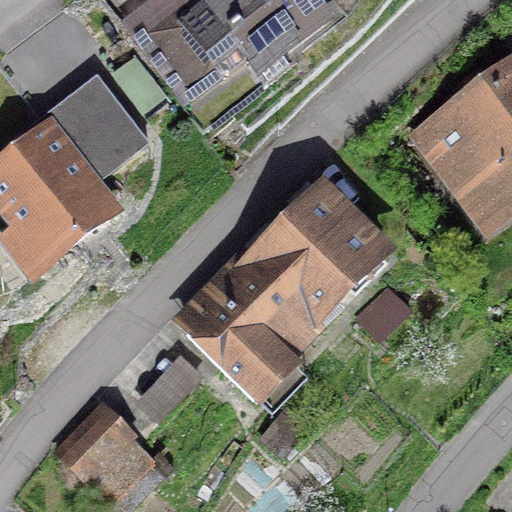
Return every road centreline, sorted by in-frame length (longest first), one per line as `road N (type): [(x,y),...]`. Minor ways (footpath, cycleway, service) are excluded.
road 1 (residential): [(0,477),(93,361),(456,0)]
road 2 (residential): [(425,511),(511,410)]
